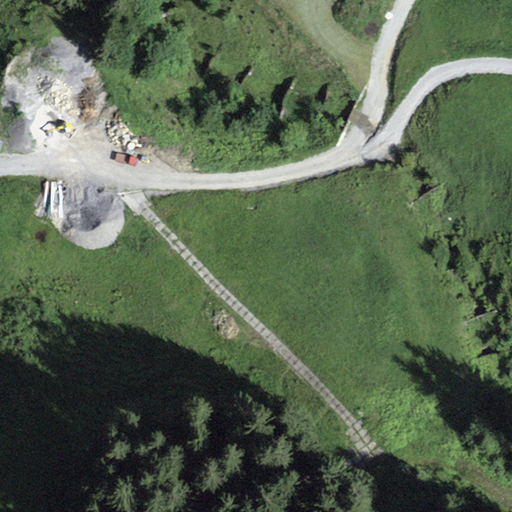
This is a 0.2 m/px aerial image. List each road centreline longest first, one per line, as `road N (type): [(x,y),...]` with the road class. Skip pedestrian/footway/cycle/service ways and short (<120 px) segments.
road 1 (track): [(206,511),(344,468),(361,460),(363,442),(344,409),(160,227),(121,177)]
road 2 (track): [(0,168),(159,182),(265,175),(327,160),(351,144),(369,110),(384,25),(399,0)]
road 3 (track): [(343,152),(389,128),(430,77),(481,60),(511,61)]
